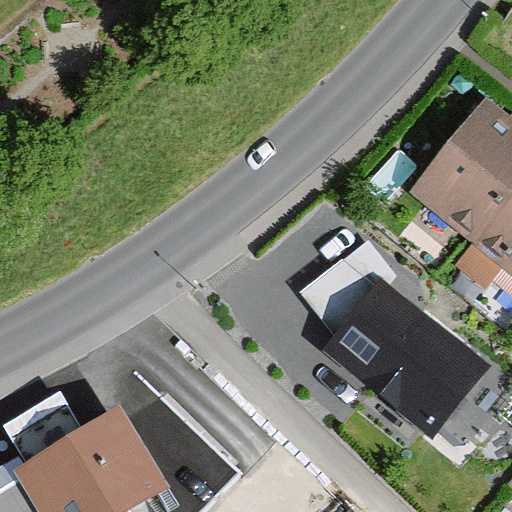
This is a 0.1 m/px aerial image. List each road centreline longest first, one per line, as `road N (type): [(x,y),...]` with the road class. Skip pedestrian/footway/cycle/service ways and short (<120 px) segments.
road 1 (tertiary): [(129,260),(204,213),(352,83),(425,0)]
road 2 (residential): [(129,260),(396,511)]
road 3 (tertiary): [(0,337),(129,260)]
